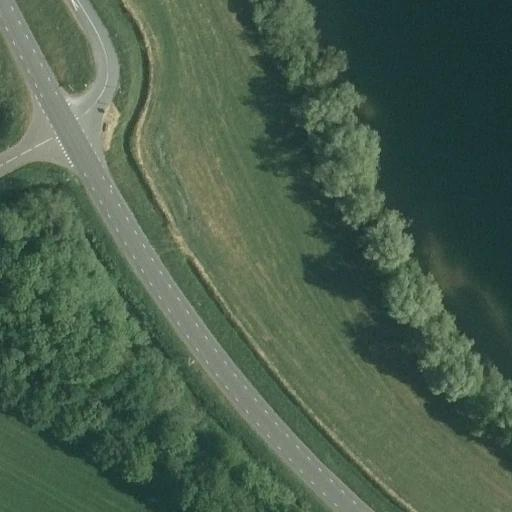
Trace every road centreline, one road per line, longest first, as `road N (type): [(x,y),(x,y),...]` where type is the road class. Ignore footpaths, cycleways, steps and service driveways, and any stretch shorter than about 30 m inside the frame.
road 1 (tertiary): [(355,511),(193,334),(66,128)]
road 2 (unclassified): [(66,128),(100,96),(108,71),(77,0)]
road 3 (tertiary): [(66,128),(0,0)]
